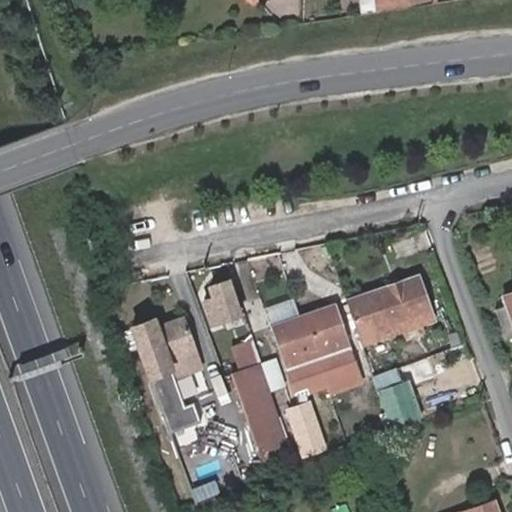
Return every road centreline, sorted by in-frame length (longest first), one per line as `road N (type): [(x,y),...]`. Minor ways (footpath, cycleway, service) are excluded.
road 1 (tertiary): [(0,168),(244,89),(511,55)]
road 2 (motorway): [(94,511),(0,248)]
road 3 (residential): [(166,251),(438,204)]
road 4 (residential): [(511,414),(438,204)]
